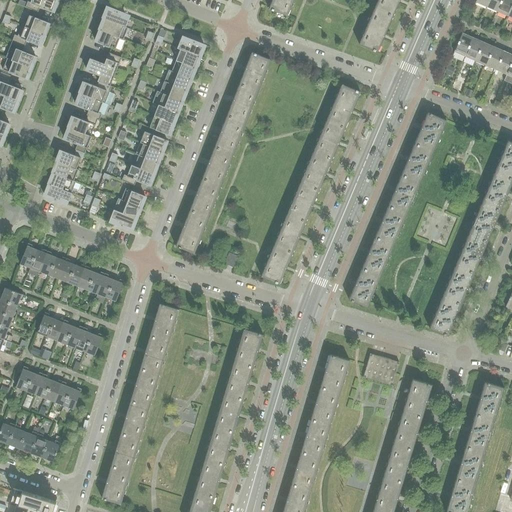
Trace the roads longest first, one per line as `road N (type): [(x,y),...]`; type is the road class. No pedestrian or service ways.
road 1 (residential): [(237,28),(146,260)]
road 2 (residential): [(78,492),(146,260)]
road 3 (secondary): [(304,308),(396,86)]
road 4 (residential): [(18,127),(54,137),(98,0)]
road 5 (residential): [(396,86),(237,28)]
road 6 (residential): [(462,352),(414,511)]
road 7 (residential): [(146,260),(304,308)]
road 8 (residential): [(462,352),(304,308)]
road 9 (residential): [(13,206),(146,260)]
road 10 (residential): [(18,127),(67,0)]
road 11 (secondary): [(266,437),(304,308)]
road 12 (residential): [(462,352),(511,235)]
road 13 (residential): [(396,86),(511,126)]
